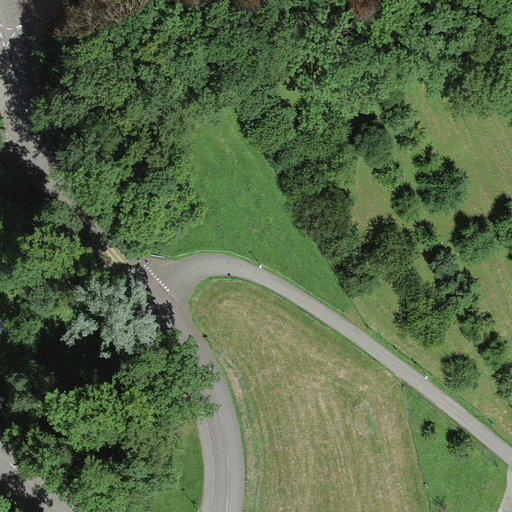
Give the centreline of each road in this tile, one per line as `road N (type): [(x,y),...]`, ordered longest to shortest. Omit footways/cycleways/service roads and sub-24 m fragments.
road 1 (residential): [(150,293),(205,262),(256,269),(314,303),(511,456)]
road 2 (residential): [(9,52),(62,182),(150,293)]
road 3 (residential): [(150,293),(191,344),(219,406),(229,457),(227,511)]
